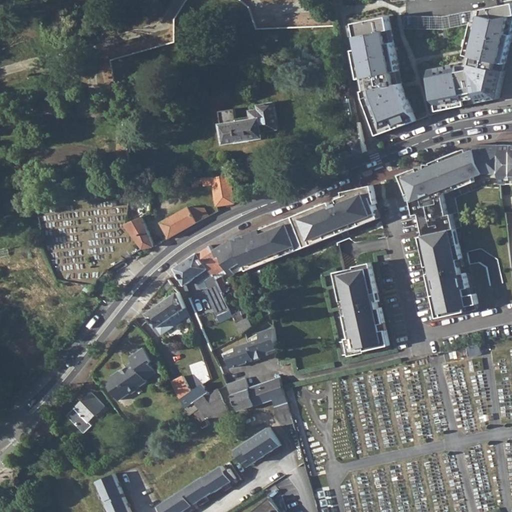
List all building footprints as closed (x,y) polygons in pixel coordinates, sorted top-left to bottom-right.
[(464,69),(462,63),(429,68),(433,93),(438,112),(455,106),(502,97),(511,60),(511,2),(490,6),(476,67),(464,69)] [(373,135),(417,119),(401,85),(386,17),(347,24),(360,102),(373,135)] [(358,115),(353,92),(342,95),(346,117),(358,115)] [(236,108),(220,110),(226,142),(239,140),(239,141),(252,138),(266,136),(265,131),(280,128),(275,102),(258,105),(259,108),(250,110),(252,117),(238,119),(236,108)] [(460,150),(451,153),(437,158),(438,160),(431,162),(431,163),(425,163),(424,168),(418,171),(417,167),(411,169),(409,169),(412,175),(420,198),(438,195),(441,194),(440,190),(483,173),(498,173),(497,145),(474,145),(474,149),(468,152),(467,148),(461,151),(460,150)] [(511,145),(507,145),(497,145),(498,173),(498,178),(498,180),(506,181),(507,176),(511,176),(511,145)] [(455,229),(452,214),(447,215),(441,194),(438,195),(420,198),(412,175),(409,169),(399,173),(404,187),(405,186),(407,192),(408,193),(411,192),(413,198),(412,199),(415,214),(420,213),(425,236),(420,237),(427,267),(432,266),(433,273),(429,274),(430,280),(432,287),(433,295),(438,294),(440,301),(435,302),(439,317),(467,310),(466,305),(473,304),(472,293),(467,294),(465,288),(469,286),(466,272),(461,272),(460,265),(458,259),(463,257),(459,243),(455,244),(451,230),(455,229)] [(216,176),(204,177),(205,185),(214,184),(218,205),(219,205),(237,202),(233,174),(216,176)] [(150,183),(139,184),(140,192),(151,191),(150,183)] [(132,185),(131,194),(140,192),(139,184),(132,185)] [(213,251),(218,258),(221,257),(229,272),(232,277),(237,274),(235,271),(245,266),(246,267),(255,263),(257,268),(285,256),(283,253),(324,236),(326,239),(360,225),(359,221),(378,214),(375,204),(377,203),(373,185),(343,191),(343,196),(337,199),(337,200),(330,203),(330,201),(315,208),(314,206),(300,212),(300,213),(287,219),(287,218),(272,223),(272,225),(257,230),(258,232),(251,235),(250,233),(241,237),(239,234),(213,251)] [(190,206),(162,221),(171,237),(199,221),(190,206)] [(205,206),(190,206),(199,221),(210,214),(205,206)] [(131,216),(129,216),(127,218),(127,219),(126,221),(126,222),(146,247),(156,246),(143,216),(131,221),(131,216)] [(210,246),(199,253),(213,274),(216,278),(222,292),(226,290),(223,284),(225,283),(222,277),(229,272),(221,257),(218,258),(213,251),(210,246)] [(180,265),(175,268),(185,285),(200,276),(203,280),(213,274),(199,253),(198,252),(180,265)] [(367,351),(391,345),(388,330),(383,331),(381,325),(386,323),(383,308),(380,308),(378,300),(376,301),(374,294),(379,293),(373,264),(372,263),(355,267),(356,269),(341,272),(344,285),(339,286),(343,302),(348,300),(351,315),(346,316),(351,338),(348,339),(352,356),(367,352),(367,351)] [(213,274),(203,280),(217,307),(226,302),(222,292),(216,278),(213,274)] [(188,314),(178,292),(148,313),(162,334),(189,316),(188,314)] [(234,306),(229,308),(241,335),(253,326),(249,317),(244,319),(240,310),(237,312),(234,306)] [(237,351),(227,354),(231,367),(267,355),(266,351),(277,348),(274,327),(259,332),(261,338),(235,346),(237,351)] [(479,344),(467,347),(470,357),(481,354),(479,344)] [(460,349),(453,350),(454,357),(461,356),(460,349)] [(110,377),(109,386),(119,401),(130,393),(132,394),(138,389),(138,388),(146,382),(145,381),(155,374),(149,365),(151,363),(142,350),(129,359),(132,363),(128,365),(127,369),(123,372),(118,372),(110,377)] [(205,362),(171,379),(179,395),(186,408),(205,394),(207,396),(210,394),(209,392),(204,382),(213,378),(205,362)] [(246,378),(227,384),(232,394),(250,388),(246,378)] [(250,388),(232,394),(239,411),(273,400),(281,426),(294,422),(284,388),(281,378),(277,379),(250,388)] [(186,408),(184,409),(189,415),(194,412),(206,428),(211,425),(212,427),(230,415),(218,388),(209,392),(210,394),(207,396),(205,394),(186,408)] [(91,392),(68,415),(85,432),(93,425),(90,421),(105,406),(91,392)] [(235,449),(244,462),(251,457),(254,461),(282,444),(270,426),(235,449)] [(251,457),(244,462),(246,466),(254,461),(251,457)] [(216,492),(233,480),(227,471),(224,465),(206,477),(205,476),(160,505),(164,511),(182,511),(194,505),(188,495),(191,493),(197,503),(215,491),(216,492)] [(230,468),(227,471),(233,480),(237,478),(230,468)] [(132,511),(125,496),(114,501),(112,498),(124,493),(115,473),(99,481),(112,511),(132,511)] [(16,476),(11,481),(16,486),(21,481),(16,476)] [(114,501),(125,496),(124,493),(112,498),(114,501)] [(188,495),(194,505),(197,503),(191,493),(188,495)] [(283,511),(270,495),(249,511),(283,511)]
